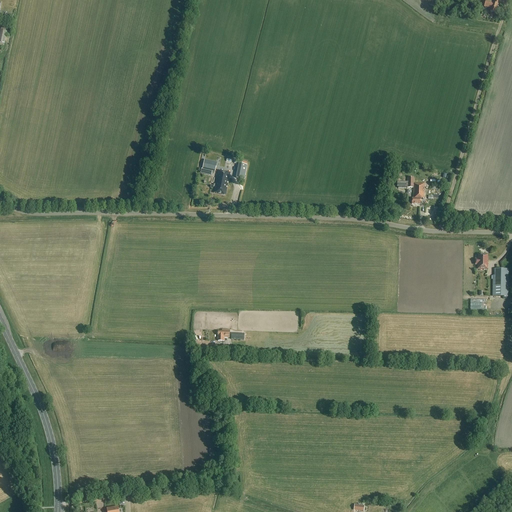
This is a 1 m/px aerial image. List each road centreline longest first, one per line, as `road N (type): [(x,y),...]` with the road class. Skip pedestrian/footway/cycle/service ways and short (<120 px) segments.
road 1 (unclassified): [(511,232),(340,218),(36,213),(0,200)]
road 2 (track): [(56,502),(209,482),(221,472),(215,411),(222,392),(196,355)]
road 3 (track): [(439,231),(507,0)]
road 4 (primary): [(56,511),(45,415),(0,321)]
